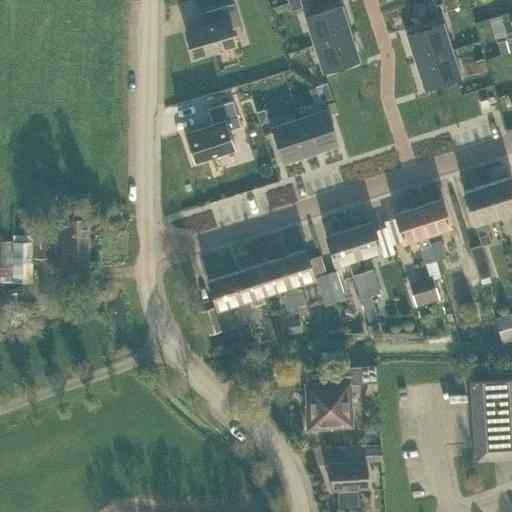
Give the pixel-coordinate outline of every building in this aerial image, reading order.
[(299,0),(286,0),(290,11),(302,7),(299,0)] [(454,0),(441,0),(445,11),(457,7),(454,0)] [(233,4),(204,13),(207,25),(184,32),(192,59),(235,46),(229,28),(239,25),(233,4)] [(341,6),(305,18),(313,45),(349,34),(341,6)] [(442,23),(406,35),(415,63),(451,51),(442,23)] [(349,34),(313,45),(322,73),(358,61),(349,34)] [(499,55),(508,52),(505,40),(496,42),(499,55)] [(451,51),(415,63),(424,90),(460,78),(451,51)] [(482,58),(474,61),(478,72),(486,70),(482,58)] [(326,83),(315,87),(320,102),(331,98),(326,83)] [(212,125),(184,134),(193,163),(235,149),(229,130),(240,127),(232,101),(207,109),(212,125)] [(264,110),(256,112),(259,123),(267,121),(264,110)] [(326,110),(298,119),(310,155),(337,146),(326,110)] [(298,119),(271,128),(282,164),(310,155),(298,119)] [(276,155),(253,162),(260,188),(283,181),(276,155)] [(485,185),(495,217),(508,213),(511,225),(511,189),(508,177),(485,185)] [(473,225),(478,240),(479,245),(489,242),(482,222),(495,217),(485,185),(462,192),(472,225),(473,225)] [(444,257),(439,241),(436,232),(448,228),(439,200),(416,207),(426,235),(429,243),(434,260),(439,277),(442,276),(450,304),(470,298),(462,270),(455,272),(450,255),(444,257)] [(402,243),(426,235),(416,207),(393,215),(402,243)] [(60,230),(60,235),(56,235),(56,230),(46,230),(46,226),(32,226),(32,258),(55,258),(55,250),(60,250),(60,255),(62,255),(62,265),(88,265),(88,219),(62,219),(62,230),(60,230)] [(357,257),(380,250),(371,222),(348,229),(357,257)] [(0,282),(31,283),(32,226),(12,226),(11,241),(0,241),(0,282)] [(334,265),(348,260),(352,275),(359,299),(369,296),(362,272),(357,257),(348,229),(325,237),(334,265)] [(424,263),(434,260),(429,243),(419,247),(424,263)] [(479,279),(490,275),(480,245),(469,248),(479,279)] [(279,258),(295,307),(304,304),(305,304),(301,290),(297,291),(295,285),(313,279),(304,250),(279,258)] [(286,310),(295,307),(279,258),(255,265),(264,295),(282,289),(284,296),(281,296),(286,310)] [(472,294),(482,291),(474,264),(464,267),(472,294)] [(248,300),(264,295),(255,265),(231,273),(247,323),(257,319),(252,306),(250,306),(248,300)] [(362,272),(369,296),(379,293),(371,269),(362,272)] [(331,296),(342,292),(335,271),(325,274),(331,296)] [(238,325),(247,323),(231,273),(206,281),(216,310),(234,304),(236,311),(233,312),(238,325)] [(437,299),(430,275),(407,282),(414,306),(437,299)] [(487,277),(480,279),(482,285),(489,282),(487,277)] [(304,304),(295,307),(298,317),(307,314),(304,304)] [(207,335),(220,331),(212,308),(200,312),(207,335)] [(511,340),(511,313),(493,319),(500,345),(511,340)] [(301,333),(298,318),(286,321),(289,335),(301,333)] [(372,325),(365,326),(367,334),(373,333),(372,325)] [(491,328),(483,330),(485,337),(493,335),(491,328)] [(250,338),(252,346),(263,343),(260,335),(250,338)] [(375,365),(349,367),(351,384),(366,383),(367,399),(377,398),(375,365)] [(511,378),(469,381),(474,461),(511,458),(511,378)] [(305,406),(306,430),(330,429),(330,426),(349,425),(347,384),(306,386),(307,405),(305,406)] [(364,462),(380,461),(379,447),(363,448),(364,462)] [(366,489),(364,462),(328,464),(330,491),(366,489)]
